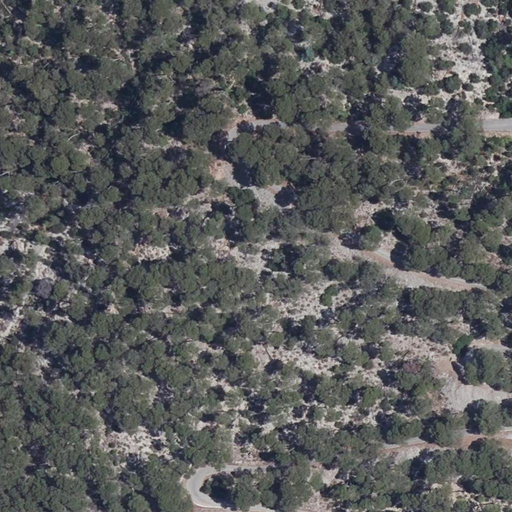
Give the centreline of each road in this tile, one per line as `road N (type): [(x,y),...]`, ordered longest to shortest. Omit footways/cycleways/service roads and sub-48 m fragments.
road 1 (unclassified): [(511,132),(284,132),(247,135),(230,152),(250,190),(289,217),(366,253),(511,291)]
road 2 (unclassified): [(511,434),(206,474),(188,481),(186,493),(198,504),(248,511)]
